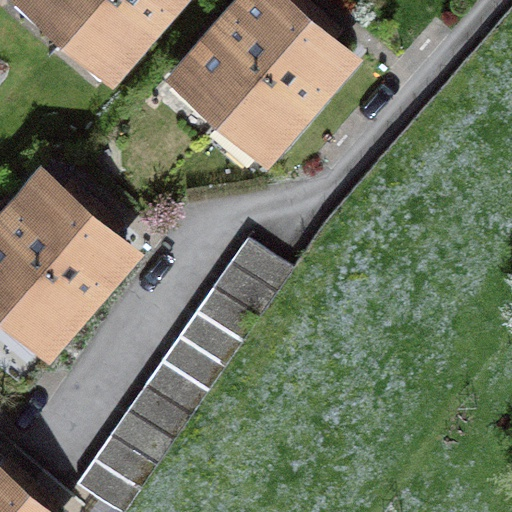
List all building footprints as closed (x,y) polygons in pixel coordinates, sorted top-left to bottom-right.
[(16,0),(63,42),(100,0),(16,0)] [(197,0),(100,0),(63,42),(117,90),(197,0)] [(244,0),(170,89),(217,128),(307,20),(283,0),(244,0)] [(307,20),(217,128),(272,174),(363,67),(307,20)] [(0,317),(91,211),(47,173),(0,228),(0,317)] [(143,255),(91,211),(0,317),(0,321),(50,364),(143,255)] [(241,269),(285,299),(304,272),(259,242),(241,269)] [(223,295),(268,325),(285,299),(241,269),(223,295)] [(208,317),(252,347),(268,325),(223,295),(208,317)] [(191,343),(235,373),(252,347),(208,317),(191,343)] [(175,366),(219,396),(235,373),(191,343),(175,366)] [(157,392),(202,422),(219,396),(175,366),(157,392)] [(140,418),(184,448),(202,422),(157,392),(140,418)] [(124,441),(168,471),(184,448),(140,418),(124,441)] [(108,465),(152,495),(168,471),(124,441),(108,465)] [(140,511),(152,495),(108,465),(92,488),(127,511),(140,511)] [(0,511),(7,511),(27,489),(0,466),(0,511)] [(54,511),(27,489),(7,511),(54,511)]
